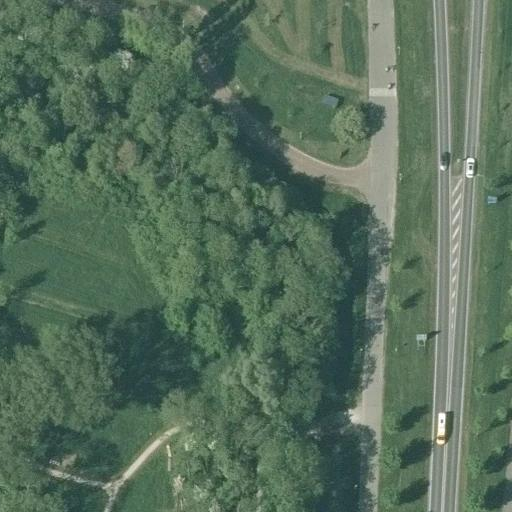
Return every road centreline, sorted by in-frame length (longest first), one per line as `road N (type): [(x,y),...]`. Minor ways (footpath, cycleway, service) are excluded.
road 1 (residential): [(383,183),(305,168),(219,97),(180,41),(62,0)]
road 2 (primary): [(449,349),(462,278),(478,0)]
road 3 (primary): [(438,0),(449,349)]
road 4 (unclassified): [(366,511),(383,183)]
road 5 (unclassified): [(383,183),(378,0)]
road 6 (primary): [(441,511),(449,349)]
